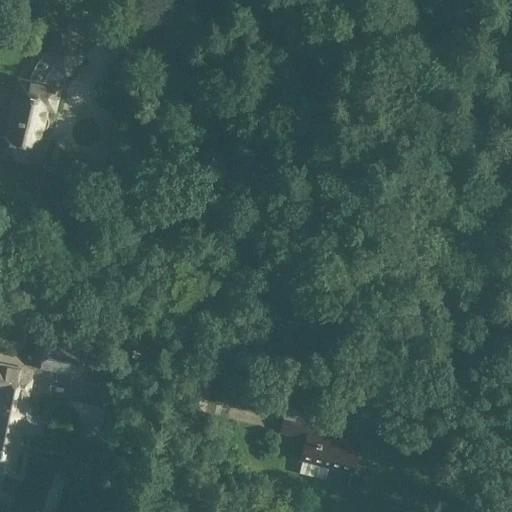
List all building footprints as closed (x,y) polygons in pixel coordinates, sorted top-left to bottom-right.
[(19,84),(6,137),(2,139),(0,147),(0,150),(2,153),(1,157),(39,166),(43,147),(36,146),(44,109),(52,111),(56,92),(55,92),(55,86),(58,80),(63,76),(64,77),(82,57),(59,37),(42,56),(54,66),(46,72),(42,80),(42,89),(19,84)] [(26,330),(56,335),(60,320),(29,314),(26,330)] [(85,351),(44,342),(39,368),(79,377),(85,351)] [(0,467),(12,470),(21,426),(3,422),(8,398),(25,402),(31,373),(0,366),(0,467)] [(325,479),(328,468),(351,474),(348,486),(369,491),(374,470),(355,465),(360,444),(320,434),(321,430),(284,420),(281,434),(307,440),(301,461),(302,462),(299,473),(325,479)]
